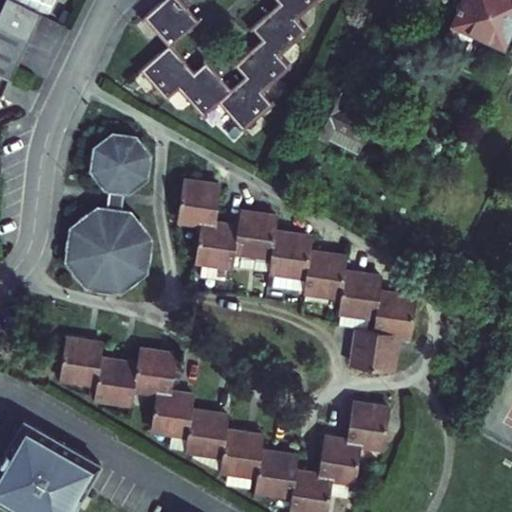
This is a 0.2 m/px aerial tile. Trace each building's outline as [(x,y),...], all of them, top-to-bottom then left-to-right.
[(18,0),(0,0),(0,24),(20,34),(22,28),(32,6),(18,0)] [(201,57),(190,67),(165,39),(192,14),(179,0),(154,0),(139,14),(163,41),(136,65),(162,94),(173,83),(198,111),(213,97),(238,124),(267,98),(256,87),(284,61),(273,50),(301,25),(290,14),(304,0),(272,0),(247,23),(258,35),(230,60),(240,71),(226,85),(201,57)] [(511,12),(511,0),(475,0),(473,5),(465,1),(452,27),(470,36),(473,28),(499,41),(511,12)] [(26,31),(37,9),(32,6),(22,28),(26,31)] [(0,69),(4,72),(20,34),(0,24),(0,69)] [(6,73),(26,31),(22,28),(20,34),(4,72),(6,73)] [(345,90),(327,80),(303,124),(351,150),(369,119),(337,102),(345,90)] [(107,178),(110,179),(106,203),(96,202),(88,209),(85,205),(77,212),(80,215),(71,222),(69,232),(64,231),(63,242),(68,242),(66,253),(72,260),(69,264),(75,272),(79,269),(87,278),(96,279),(96,286),(105,287),(106,281),(117,283),(126,275),(129,279),(137,272),(135,269),(143,262),(144,253),(149,253),(151,242),(146,242),(147,232),(141,225),(145,222),(138,213),(134,215),(127,207),(120,206),(123,180),(127,181),(144,168),(147,147),(135,130),(113,127),(96,141),(93,159),(107,178)] [(310,231),(274,226),(276,211),(239,206),(237,220),(215,217),(221,180),(182,174),(176,212),(201,216),(195,253),(201,254),(199,268),(223,272),(225,258),(273,264),(273,279),(339,288),(337,305),(374,310),(372,326),(356,324),(351,360),(390,366),(395,330),(410,332),(415,293),(378,287),(380,272),(343,266),(346,251),(308,246),(310,231)] [(324,434),(318,472),(294,468),(297,453),(260,448),(262,433),(224,427),(226,412),(191,408),(193,391),(170,388),(175,352),(137,346),(135,361),(99,356),(102,341),(64,336),(58,374),(96,380),(94,394),(130,399),(132,383),(156,386),(150,425),(171,428),(169,443),(220,450),(218,465),(256,471),(253,486),(262,487),(260,501),(283,503),(286,490),(291,491),(288,506),(325,511),(330,474),(354,477),(359,440),(382,444),(388,405),(349,399),(343,437),(324,434)] [(22,418),(0,455),(0,500),(20,511),(68,511),(98,462),(22,418)]
